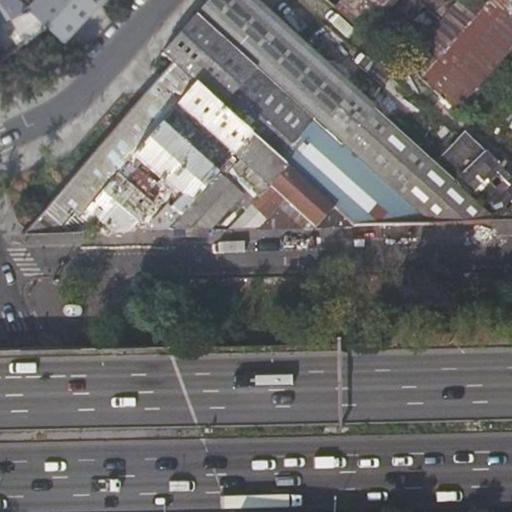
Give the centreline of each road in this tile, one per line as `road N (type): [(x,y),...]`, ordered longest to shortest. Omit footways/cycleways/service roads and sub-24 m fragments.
road 1 (residential): [(511,250),(0,262)]
road 2 (trunk): [(0,487),(511,477)]
road 3 (trunk): [(511,389),(0,396)]
road 4 (tertiary): [(87,511),(0,284)]
road 5 (residential): [(83,95),(164,0)]
